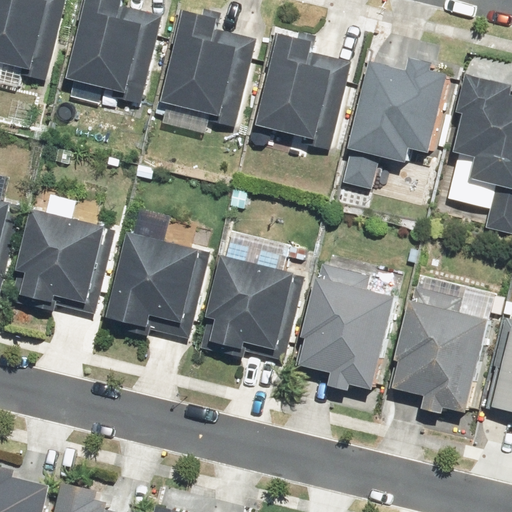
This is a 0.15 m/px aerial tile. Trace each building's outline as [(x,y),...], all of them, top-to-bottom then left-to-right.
[(21,76),(49,83),(70,0),(0,0),(0,63),(23,69),(21,76)] [(116,99),(144,106),(167,18),(128,8),(130,0),(87,0),(81,23),(88,25),(74,82),(118,92),(116,99)] [(211,123),(239,130),(261,41),(223,31),(227,16),(210,11),(208,17),(185,12),(176,46),(183,48),(168,105),(212,116),(211,123)] [(306,146),(333,153),(356,64),(318,55),(322,39),(305,34),(303,41),(280,35),(271,69),(278,71),(263,128),(308,139),(306,146)] [(348,185),(376,192),(385,159),(414,167),(418,152),(437,156),(455,84),(457,78),(439,73),(440,67),(417,61),(413,74),(378,65),(377,65),(348,185)] [(500,188),(490,229),(511,234),(511,86),(473,78),(464,115),(469,117),(460,154),(483,160),(478,182),(500,188)] [(26,209),(0,202),(0,293),(5,295),(26,209)] [(16,304),(58,314),(60,307),(100,317),(121,232),(39,212),(16,304)] [(110,323),(155,334),(155,331),(194,341),(215,255),(132,235),(110,323)] [(205,350),(249,360),(253,345),(284,353),(303,276),(229,258),(215,316),(213,316),(205,350)] [(358,388),(381,393),(403,300),(372,292),(375,277),(327,266),(311,335),(308,335),(301,368),(339,377),(336,389),(357,394),(358,388)] [(452,410),(474,416),(497,322),(464,315),(468,300),(421,288),(403,364),(405,365),(399,392),(412,396),(412,394),(433,399),(430,412),(450,417),(452,410)] [(511,320),(509,320),(487,410),(511,415),(511,320)] [(52,511),(58,489),(21,480),(22,473),(0,467),(0,511),(52,511)] [(114,511),(116,505),(105,503),(107,494),(70,485),(63,511),(114,511)]
